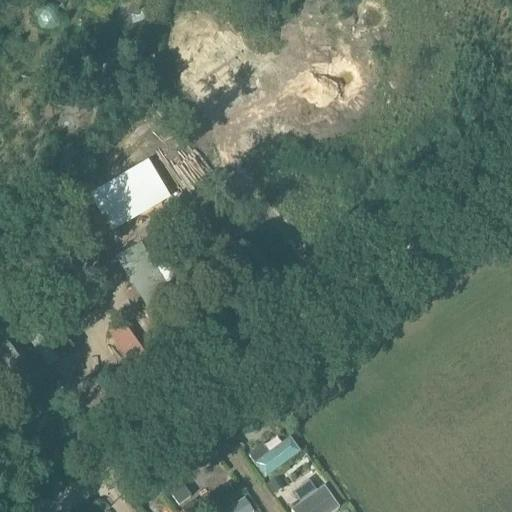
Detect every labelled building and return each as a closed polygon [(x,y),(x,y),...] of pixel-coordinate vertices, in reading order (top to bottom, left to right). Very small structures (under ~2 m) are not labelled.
[(94,224),(98,232),(117,222),(113,214),(94,224)] [(0,325),(0,356),(27,393),(46,379),(4,322),(0,325)] [(262,447),(248,457),(254,465),(253,466),(264,481),(300,455),(289,440),(268,455),(262,447)] [(180,483),(205,465),(197,454),(159,481),(178,507),(190,498),(180,483)] [(324,488),(291,511),(335,511),(339,509),(324,488)] [(256,511),(243,495),(221,511),(256,511)]
